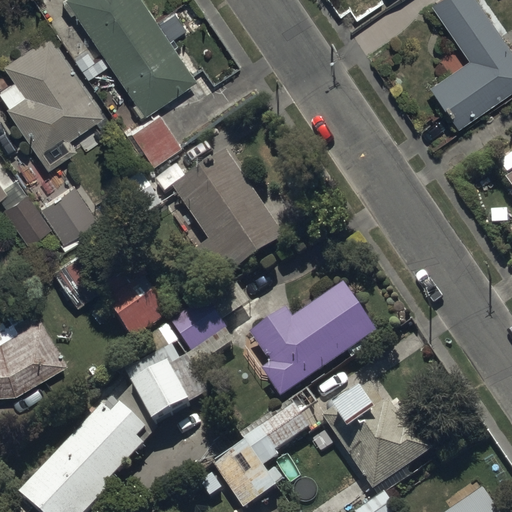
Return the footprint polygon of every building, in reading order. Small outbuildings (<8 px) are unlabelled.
[(195,75),(144,0),(68,0),(104,52),(94,59),(87,48),(74,57),(87,77),(110,61),(143,110),(195,75)] [(511,46),(479,0),(430,0),(468,55),(429,82),(457,123),(511,85),(511,46)] [(49,31),(4,61),(15,77),(0,86),(0,95),(46,165),(76,145),(68,134),(103,111),(49,31)] [(181,144),(158,110),(131,128),(154,162),(181,144)] [(285,237),(228,151),(176,187),(212,240),(197,250),(217,279),(232,269),(234,272),(285,237)] [(145,174),(107,196),(125,227),(163,205),(145,174)] [(40,204),(51,224),(62,240),(97,217),(74,182),(40,204)] [(51,224),(40,204),(30,189),(4,205),(27,240),(51,224)] [(106,235),(53,269),(75,304),(128,270),(106,235)] [(100,317),(113,308),(134,340),(171,315),(137,266),(100,291),(104,296),(81,311),(93,329),(104,322),(100,317)] [(249,350),(281,398),(380,333),(347,283),(294,318),(288,310),(252,334),(258,344),(249,350)] [(207,299),(172,321),(200,365),(235,343),(207,299)] [(0,391),(16,391),(68,361),(42,314),(0,337),(0,391)] [(155,355),(126,371),(135,388),(112,412),(104,405),(20,493),(39,511),(87,511),(111,487),(108,485),(161,430),(156,423),(167,416),(208,394),(189,357),(182,361),(174,346),(179,343),(170,326),(146,338),(155,355)] [(371,384),(324,416),(374,490),(434,450),(415,422),(408,427),(392,402),(386,406),(371,384)] [(246,442),(264,467),(280,457),(277,453),(312,429),(292,399),(240,435),(246,442)] [(264,467),(246,442),(214,464),(246,509),(278,487),(264,467)] [(500,511),(485,488),(482,491),(476,481),(446,501),(452,510),(449,511),(398,511),(386,493),(357,511),(500,511)]
